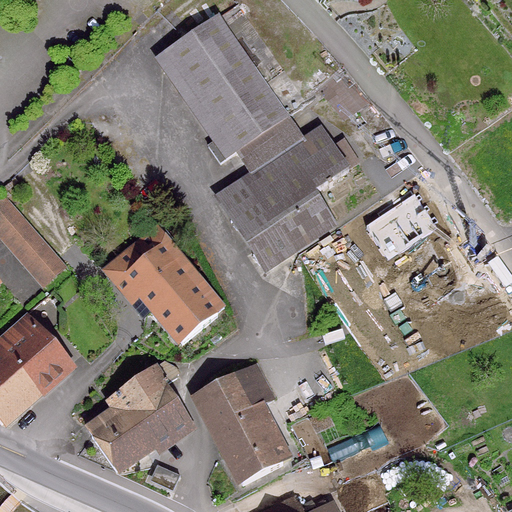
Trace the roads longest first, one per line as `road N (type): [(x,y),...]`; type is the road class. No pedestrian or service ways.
road 1 (residential): [(296,0),(416,139),(511,268)]
road 2 (tertiary): [(139,511),(0,447)]
